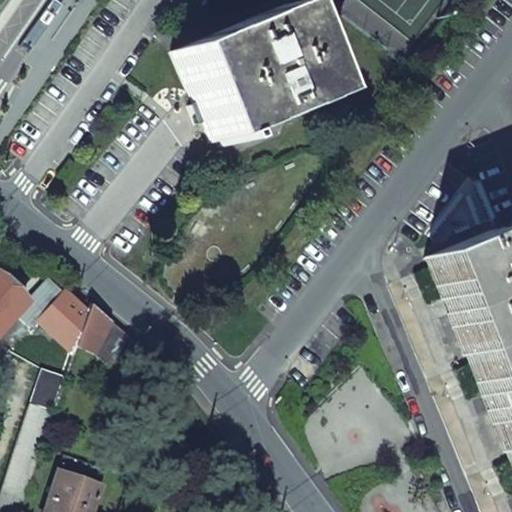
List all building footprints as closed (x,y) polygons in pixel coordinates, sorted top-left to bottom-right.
[(169,52),(207,145),(214,142),(217,149),(224,146),(221,139),(320,98),(282,6),(169,52)] [(511,474),(511,293),(487,233),(423,259),(446,315),(485,410),(511,474)] [(0,285),(0,327),(21,303),(0,285)] [(61,292),(34,321),(71,355),(73,345),(85,313),(61,292)] [(91,355),(105,366),(127,337),(87,305),(85,313),(73,345),(91,355)] [(39,370),(28,404),(53,413),(63,378),(39,370)] [(26,406),(0,486),(0,511),(17,511),(50,413),(26,406)] [(58,463),(41,511),(89,511),(101,477),(58,463)]
